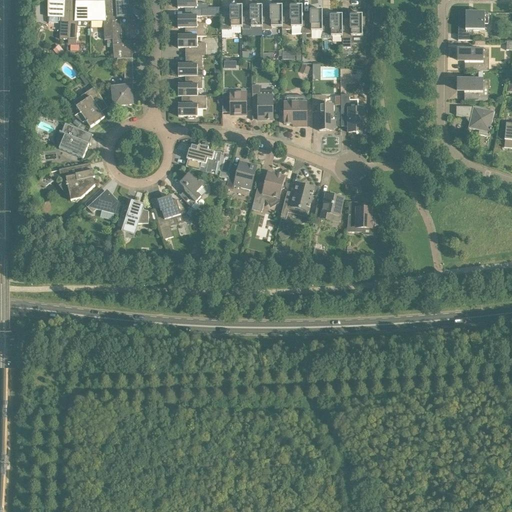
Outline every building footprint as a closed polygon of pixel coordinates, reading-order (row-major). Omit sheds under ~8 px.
[(64,0),(48,0),(49,17),(48,24),(58,24),(58,22),(60,22),(59,40),(68,40),(70,0),(64,0)] [(68,40),(68,46),(71,46),(70,50),(70,51),(78,52),(79,45),(76,45),(76,41),(77,27),(78,22),(90,22),(91,4),(83,4),(83,1),(70,0),(68,40)] [(98,4),(91,4),(90,22),(103,22),(104,41),(112,40),(113,40),(110,0),(98,1),(98,4)] [(132,18),(132,5),(131,0),(114,0),(110,0),(113,40),(112,40),(114,60),(117,60),(131,60),(132,60),(132,43),(124,42),(124,45),(122,45),(120,18),(124,18),(124,20),(133,20),(133,18),(132,18)] [(177,0),(178,9),(186,9),(186,10),(188,12),(189,12),(189,17),(197,17),(197,18),(202,18),(202,17),(221,17),(221,9),(208,9),(208,4),(197,5),(196,0),(177,0)] [(262,28),(262,31),(271,31),(271,28),(282,28),(282,12),(282,6),(270,6),(270,12),(262,12),(262,28)] [(282,28),(282,31),(285,31),(291,30),(291,35),(302,35),(302,28),(302,16),(302,6),(290,6),(290,12),(282,12),(282,28)] [(222,12),(222,31),(231,31),(231,34),(241,34),(241,28),(242,28),(242,12),(242,7),(230,7),(230,12),(222,12)] [(251,28),(262,28),(262,12),(262,7),(250,7),(250,12),(242,12),(242,28),(242,31),(251,31),(251,28)] [(302,28),(302,35),(305,35),(311,35),(311,32),(322,32),(322,21),(322,10),(310,11),(310,16),(302,16),(302,28)] [(488,25),(488,14),(458,14),(458,41),(473,42),(473,32),(484,32),(485,25),(488,25)] [(330,21),(322,21),(322,32),(322,40),(331,40),(331,37),(342,37),(342,21),(342,15),(330,16),(330,21)] [(365,27),(365,18),(362,18),(362,15),(350,15),(350,21),(342,21),(342,37),(342,49),(347,49),(351,49),(351,37),(362,37),(362,27),(365,27)] [(197,37),(197,38),(207,38),(206,30),(204,30),(204,24),(197,24),(197,18),(197,17),(189,17),(178,17),(178,29),(186,29),(186,30),(188,32),(189,32),(189,37),(197,37)] [(197,44),(197,38),(197,37),(189,37),(178,37),(178,49),(186,49),(186,50),(188,52),(189,52),(189,57),(202,57),(202,58),(206,57),(206,50),(206,44),(202,44),(197,44)] [(64,54),(58,46),(52,51),(59,59),(64,54)] [(465,72),(489,72),(489,51),(476,51),(476,48),(465,48),(465,51),(458,50),(458,61),(465,61),(465,72)] [(283,61),(291,61),(291,53),(290,53),(283,53),(283,61)] [(202,57),(189,57),(189,63),(188,63),(186,65),(186,66),(178,66),(178,78),(186,78),(197,78),(197,77),(197,70),(202,70),(202,58),(202,57)] [(302,66),(300,73),(308,76),(310,69),(302,66)] [(197,98),(197,97),(197,90),(202,90),(202,77),(197,77),(197,78),(186,78),(186,79),(188,80),(189,80),(189,86),(178,86),(178,98),(186,98),(197,98)] [(113,96),(110,99),(113,101),(114,108),(125,107),(127,104),(129,106),(131,106),(131,105),(132,104),(133,104),(133,102),(130,100),(133,96),(133,78),(125,78),(125,88),(112,89),(113,96)] [(464,102),(488,102),(489,81),(476,81),(476,78),(464,78),(464,81),(457,81),(457,91),(464,91),(464,102)] [(259,86),(252,86),(252,116),(253,116),(253,110),(258,110),(258,121),(272,121),(272,97),(259,97),(259,86)] [(108,109),(94,89),(81,97),(84,102),(76,108),(80,113),(75,117),(74,118),(83,124),(86,122),(91,129),(105,119),(101,113),(108,109)] [(230,94),(222,94),(222,114),(223,114),(223,113),(230,113),(230,114),(234,117),(246,117),(246,93),(230,93),(230,94)] [(306,104),(305,99),(303,96),(287,97),(284,99),(284,125),(293,125),(293,128),(306,128),(306,104)] [(349,96),(341,96),(341,97),(341,106),(341,128),(348,128),(348,134),(363,133),(363,131),(365,131),(365,123),(363,123),(363,110),(358,110),(358,101),(349,101),(349,96)] [(197,98),(186,98),(186,99),(188,100),(189,100),(189,106),(178,106),(178,118),(187,118),(187,119),(196,119),(196,118),(198,117),(198,110),(206,110),(206,97),(197,97),(197,98)] [(312,113),(319,113),(319,132),(333,132),(333,130),(335,130),(335,122),(333,122),(333,106),(325,106),(325,97),(312,97),(312,113)] [(490,134),(494,113),(474,108),(456,108),(456,116),(470,120),(468,129),(479,132),(478,135),(488,137),(489,134),(490,134)] [(93,136),(65,124),(61,134),(60,133),(59,134),(63,135),(62,139),(62,144),(59,150),(83,160),(84,158),(93,136)] [(192,147),(186,168),(199,172),(211,175),(215,176),(216,172),(217,163),(217,162),(212,161),(214,153),(208,151),(208,149),(198,147),(198,148),(192,147)] [(229,179),(226,190),(233,191),(235,183),(234,187),(240,188),(250,191),(256,168),(243,165),(243,163),(240,162),(239,168),(232,166),(230,175),(229,179)] [(90,165),(59,171),(60,177),(63,176),(65,182),(65,184),(64,184),(65,187),(66,187),(68,199),(70,199),(71,202),(81,200),(95,187),(94,184),(93,179),(95,178),(93,172),(92,172),(91,166),(90,165)] [(253,204),(252,210),(261,213),(265,200),(268,201),(270,200),(271,198),(279,200),(281,191),(284,189),(282,187),(285,178),(272,174),(268,173),(267,176),(265,185),(259,184),(253,204)] [(179,196),(189,206),(192,209),(196,213),(200,209),(200,206),(196,203),(201,198),(198,195),(198,193),(205,186),(200,181),(196,182),(189,175),(180,184),(183,188),(184,192),(180,196),(179,195),(179,196)] [(298,210),(308,213),(314,189),(297,185),(294,195),(287,193),(280,219),(286,220),(288,214),(296,216),(298,210)] [(102,190),(85,206),(92,214),(96,211),(102,212),(114,215),(115,215),(118,204),(111,197),(106,191),(104,193),(102,190)] [(316,211),(313,225),(314,225),(316,226),(318,226),(320,226),(321,220),(331,222),(332,215),(340,217),(340,215),(343,199),(326,195),(323,207),(322,212),(316,211)] [(160,209),(154,211),(163,241),(173,238),(168,220),(187,214),(178,201),(173,203),(171,197),(157,201),(160,209)] [(137,225),(148,226),(148,213),(137,209),(139,206),(132,203),(130,209),(129,209),(130,208),(124,206),(117,227),(124,229),(124,232),(134,235),(137,225)] [(363,234),(363,229),(373,230),(373,219),(371,219),(371,210),(361,209),(361,211),(357,211),(357,204),(349,203),(347,233),(363,234)] [(324,252),(316,251),(314,259),(322,261),(324,252)]
